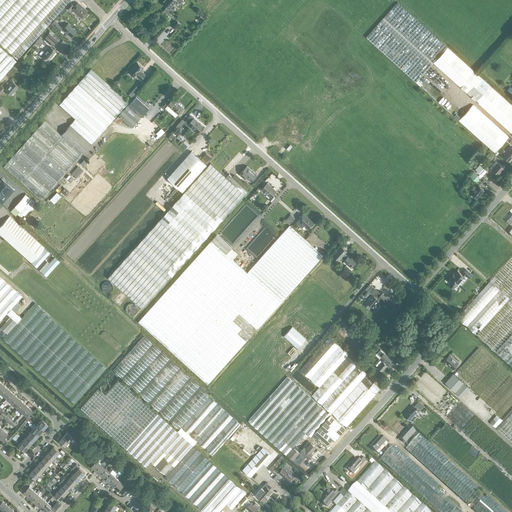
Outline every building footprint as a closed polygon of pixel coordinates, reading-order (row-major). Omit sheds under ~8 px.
[(0,0),(0,43),(17,59),(70,0),(0,0)] [(180,3),(180,4),(183,0),(164,0),(162,2),(167,7),(164,10),(170,15),(166,12),(177,0),(180,3)] [(78,2),(74,6),(73,6),(74,5),(70,2),(66,7),(69,10),(71,8),(81,17),(87,11),(78,2)] [(397,2),(366,37),(416,82),(433,63),(511,133),(511,132),(511,104),(448,47),(398,2),(397,2)] [(176,19),(171,25),(176,29),(181,23),(176,19)] [(59,30),(62,27),(54,20),(51,23),(59,30)] [(68,23),(62,29),(63,30),(63,29),(70,35),(70,36),(76,30),(75,30),(68,24),(68,23)] [(44,39),(53,46),(58,41),(49,33),(44,39)] [(0,46),(0,79),(17,61),(0,46)] [(47,61),(55,51),(50,46),(41,55),(47,61)] [(137,63),(129,71),(136,77),(137,76),(141,80),(145,75),(141,71),(143,68),(137,63)] [(423,75),(427,79),(436,70),(432,66),(423,75)] [(129,102),(91,68),(59,104),(75,118),(69,124),(70,125),(61,134),(45,120),(3,167),(41,200),(82,153),(129,102)] [(11,95),(18,86),(12,81),(5,90),(11,95)] [(132,96),(141,86),(138,83),(129,94),(132,96)] [(118,116),(119,116),(131,127),(148,108),(135,97),(118,116)] [(178,115),(184,108),(173,98),(167,105),(178,115)] [(473,104),(462,116),(459,120),(494,152),(509,136),(473,104)] [(203,126),(194,118),(191,116),(190,118),(185,124),(187,126),(188,124),(198,132),(203,126)] [(160,136),(165,132),(161,128),(156,134),(159,137),(160,136)] [(168,178),(182,191),(212,158),(206,153),(201,159),(192,151),(168,178)] [(498,174),(504,168),(498,163),(495,161),(490,168),(492,170),(493,170),(498,174)] [(185,261),(248,191),(229,173),(226,177),(210,163),(108,278),(142,309),(185,261)] [(476,169),(483,175),(487,171),(480,164),(476,169)] [(250,180),(256,174),(246,165),(238,174),(243,178),(245,176),(250,180)] [(77,166),(71,173),(77,178),(83,171),(77,166)] [(477,183),(481,178),(474,171),(469,176),(477,183)] [(74,179),(69,175),(61,184),(65,187),(68,184),(69,185),(74,179)] [(2,179),(0,181),(0,192),(3,196),(8,191),(10,192),(12,189),(11,188),(2,179)] [(261,189),(262,189),(264,192),(270,197),(276,190),(267,182),(261,189)] [(478,198),(485,190),(481,187),(483,185),(481,182),(472,193),(478,198)] [(65,196),(69,191),(64,187),(61,192),(65,196)] [(54,204),(61,196),(57,192),(50,200),(54,204)] [(19,202),(24,207),(22,210),(23,211),(23,212),(25,214),(29,210),(29,211),(35,203),(25,194),(19,202)] [(289,223),(296,218),(292,214),(286,219),(289,223)] [(308,229),(314,223),(309,218),(308,220),(302,215),(296,222),(301,226),(303,224),(308,229)] [(46,276),(60,261),(36,240),(9,216),(0,226),(0,234),(23,255),(36,267),(41,272),(46,276)] [(244,330),(245,329),(249,324),(250,323),(257,329),(323,255),(290,225),(247,272),(232,260),(226,254),(232,248),(217,234),(138,322),(208,384),(251,336),(244,330)] [(350,267),(354,262),(347,256),(344,253),(346,252),(341,247),(332,257),(337,261),(340,258),(343,261),(350,267)] [(226,254),(232,260),(238,253),(232,248),(226,254)] [(467,306),(457,317),(511,365),(511,256),(472,301),(467,306)] [(464,276),(465,274),(469,278),(472,275),(466,269),(463,272),(464,273),(462,274),(458,270),(455,273),(454,272),(452,275),(453,276),(449,280),(452,283),(450,286),(453,288),(456,285),(455,285),(458,282),(459,282),(462,279),(461,278),(464,276)] [(22,318),(15,312),(20,307),(21,306),(17,303),(23,296),(0,275),(0,321),(3,318),(6,321),(4,324),(3,323),(0,325),(0,326),(1,328),(0,328),(6,332),(7,334),(3,338),(44,374),(75,403),(106,367),(35,303),(22,318)] [(372,286),(368,291),(364,295),(366,297),(370,293),(372,295),(367,301),(364,304),(368,308),(370,304),(374,307),(381,299),(391,309),(395,305),(382,293),(381,294),(372,286)] [(292,327),(284,336),(297,348),(306,339),(292,327)] [(144,335),(113,370),(179,429),(181,427),(213,455),(241,424),(210,396),(210,395),(144,335)] [(288,376),(285,379),(272,394),(268,399),(248,421),(278,447),(282,450),(286,455),(293,447),(306,433),(311,437),(314,433),(319,437),(328,445),(333,439),(335,440),(346,428),(331,415),(332,414),(347,427),(380,389),(373,383),(365,376),(367,373),(347,356),(350,353),(345,349),(344,349),(330,337),(300,369),(319,387),(312,395),(329,411),(328,413),(288,376)] [(511,373),(480,345),(454,373),(445,383),(462,397),(464,394),(467,397),(466,398),(465,399),(497,429),(511,441),(511,373)] [(382,371),(387,365),(388,366),(390,364),(390,365),(391,364),(393,366),(395,364),(391,360),(392,359),(384,353),(381,356),(384,359),(377,367),(382,371)] [(444,361),(453,369),(459,363),(450,355),(444,361)] [(368,373),(367,373),(365,376),(373,383),(375,380),(368,373)] [(151,461),(156,465),(164,457),(173,465),(175,466),(165,477),(204,511),(219,511),(224,507),(228,511),(232,509),(246,493),(168,423),(119,379),(106,394),(98,388),(80,408),(146,467),(151,461)] [(5,385),(0,390),(0,392),(4,397),(10,390),(5,385)] [(10,390),(4,397),(10,401),(16,395),(10,390)] [(16,395),(10,401),(15,406),(21,400),(16,395)] [(21,400),(15,406),(21,411),(26,405),(21,400)] [(419,412),(424,406),(419,401),(414,407),(413,406),(404,416),(409,421),(412,418),(413,420),(416,416),(415,415),(418,411),(419,412)] [(26,405),(21,411),(26,416),(32,410),(26,405)] [(11,424),(9,427),(11,429),(15,425),(2,413),(0,415),(6,420),(4,422),(6,424),(7,422),(10,424),(11,424)] [(42,419),(37,424),(43,430),(48,424),(42,419)] [(37,424),(32,429),(39,435),(43,430),(37,424)] [(400,438),(406,443),(408,446),(419,435),(410,427),(400,438)] [(32,429),(28,435),(34,440),(39,435),(32,429)] [(68,431),(64,436),(70,441),(73,437),(75,439),(77,436),(72,431),(70,433),(68,431)] [(420,434),(419,435),(408,446),(406,449),(465,502),(474,510),(476,511),(506,511),(487,495),(484,498),(476,491),(479,487),(420,434)] [(28,435),(23,440),(29,446),(34,440),(28,435)] [(64,436),(59,440),(66,446),(69,442),(72,445),(73,444),(73,443),(70,441),(64,436)] [(376,452),(386,441),(380,436),(371,447),(376,452)] [(24,451),(29,446),(23,440),(18,445),(24,451)] [(300,451),(306,456),(308,459),(312,454),(310,453),(316,447),(310,442),(305,448),(304,447),(300,451)] [(461,511),(457,508),(436,489),(440,485),(409,458),(394,444),(380,459),(395,473),(438,511),(461,511)] [(54,446),(50,451),(59,459),(60,458),(57,456),(59,453),(62,456),(64,454),(65,452),(62,449),(60,451),(54,446)] [(263,447),(242,470),(250,477),(271,455),(263,447)] [(299,452),(293,447),(286,455),(298,465),(306,456),(300,451),(299,452)] [(50,451),(46,455),(55,464),(56,463),(53,460),(55,457),(58,460),(59,459),(50,451)] [(46,455),(42,460),(51,468),(52,467),(49,465),(51,462),(54,465),(55,464),(46,455)] [(164,457),(156,465),(165,474),(173,465),(164,457)] [(361,467),(366,461),(361,457),(359,460),(357,458),(354,461),(354,462),(348,469),(354,474),(360,466),(361,467)] [(42,460),(38,464),(47,472),(48,472),(45,469),(47,466),(50,469),(51,468),(42,460)] [(91,466),(96,470),(101,464),(97,460),(91,466)] [(275,469),(280,463),(277,460),(272,467),(275,469)] [(343,498),(336,506),(330,511),(429,511),(375,463),(357,483),(343,498)] [(38,464),(34,469),(43,477),(44,476),(41,474),(43,471),(46,474),(47,472),(38,464)] [(73,468),(72,469),(81,477),(85,473),(79,468),(80,467),(77,464),(75,466),(78,468),(76,471),(73,468)] [(101,464),(96,470),(100,474),(106,468),(101,464)] [(294,477),(291,474),(294,471),(285,464),(278,472),(279,472),(278,473),(280,475),(281,474),(286,479),(286,480),(288,482),(294,477)] [(106,468),(100,474),(105,478),(110,472),(113,469),(111,467),(109,470),(106,468)] [(34,469),(30,473),(36,479),(39,475),(42,478),(43,477),(34,469)] [(69,473),(68,473),(77,482),(81,477),(72,469),(71,470),(74,473),(72,476),(69,473)] [(110,472),(105,478),(109,482),(115,476),(117,473),(115,472),(113,474),(110,472)] [(65,477),(64,478),(73,486),(77,482),(68,473),(67,475),(70,477),(68,480),(65,477)] [(114,486),(119,480),(118,478),(115,476),(109,482),(114,486)] [(61,482),(60,482),(69,491),(73,486),(64,478),(63,479),(66,482),(64,484),(61,482)] [(124,484),(119,480),(114,486),(118,490),(124,484)] [(57,486),(56,487),(65,495),(69,491),(60,482),(59,483),(62,486),(60,489),(57,486)] [(265,483),(261,488),(256,494),(257,495),(260,498),(260,499),(260,500),(263,503),(264,502),(267,499),(267,498),(266,497),(271,491),(269,490),(272,486),(268,483),(265,483)] [(24,492),(28,496),(34,490),(29,486),(24,492)] [(58,491),(55,494),(61,500),(65,495),(56,487),(55,488),(58,491)] [(34,490),(28,496),(33,500),(39,494),(38,494),(41,491),(39,490),(36,492),(34,490)] [(327,506),(331,501),(336,506),(343,498),(334,490),(331,493),(330,491),(327,494),(327,495),(321,502),(327,506)] [(39,494),(33,500),(37,504),(43,498),(39,494)] [(242,505),(248,499),(245,496),(239,502),(242,505)] [(42,508),(47,502),(46,500),(43,498),(37,504),(42,508)] [(0,501),(0,506),(4,510),(8,505),(2,500),(0,501)] [(59,502),(56,500),(52,505),(53,506),(52,508),(55,511),(61,504),(59,502)] [(110,501),(107,506),(117,511),(118,511),(115,510),(117,506),(120,508),(122,506),(118,504),(117,505),(110,501)] [(47,502),(42,508),(45,511),(46,511),(52,506),(47,502)] [(256,511),(258,510),(258,509),(260,507),(255,503),(254,504),(252,502),(246,508),(251,511),(256,511)]
